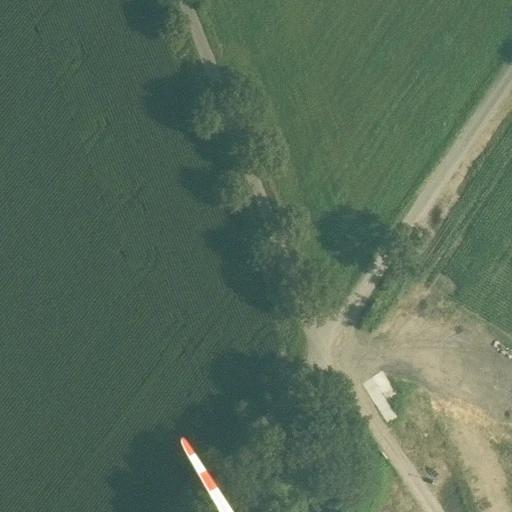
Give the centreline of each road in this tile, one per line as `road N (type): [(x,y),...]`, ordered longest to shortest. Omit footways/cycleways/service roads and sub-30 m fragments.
road 1 (unclassified): [(192,0),(324,342)]
road 2 (unclassified): [(511,70),(324,342)]
road 3 (unclassified): [(324,342),(187,511)]
road 4 (track): [(324,342),(433,511)]
